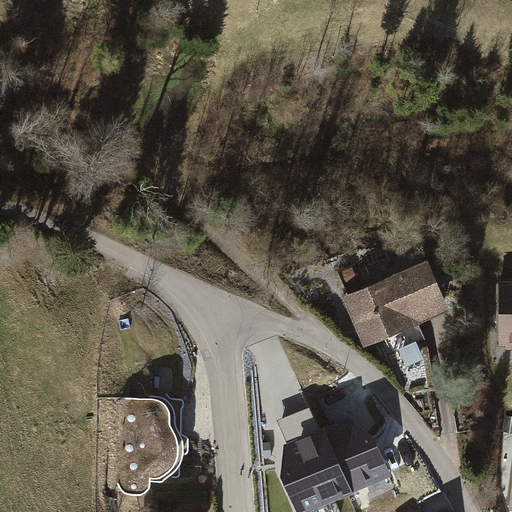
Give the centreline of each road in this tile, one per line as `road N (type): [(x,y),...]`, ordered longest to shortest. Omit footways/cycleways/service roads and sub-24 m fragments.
road 1 (residential): [(468,511),(438,455),(359,364),(148,264)]
road 2 (residential): [(242,511),(231,372),(218,334),(192,298),(148,264)]
road 3 (track): [(343,354),(160,181)]
road 4 (residential): [(148,264),(0,205)]
